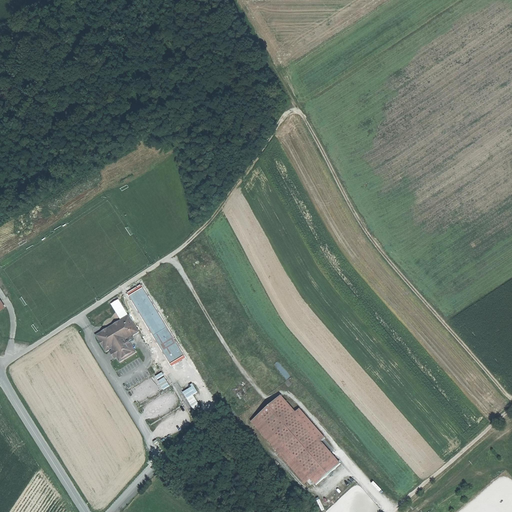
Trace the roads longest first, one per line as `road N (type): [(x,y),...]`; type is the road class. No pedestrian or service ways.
road 1 (track): [(232,0),(367,233),(511,399)]
road 2 (track): [(297,109),(280,118),(187,242),(78,316)]
road 3 (tertiary): [(0,375),(84,511)]
road 4 (track): [(511,408),(392,511)]
road 5 (track): [(409,511),(511,430)]
